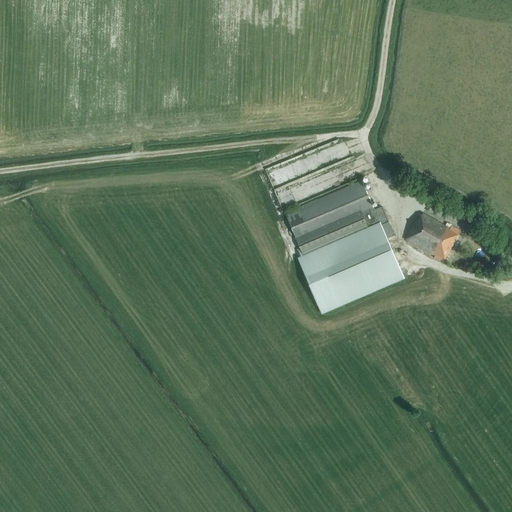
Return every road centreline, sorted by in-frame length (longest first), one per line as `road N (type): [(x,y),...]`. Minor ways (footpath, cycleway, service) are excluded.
road 1 (track): [(0,171),(360,132)]
road 2 (track): [(360,132),(379,93),(392,0)]
